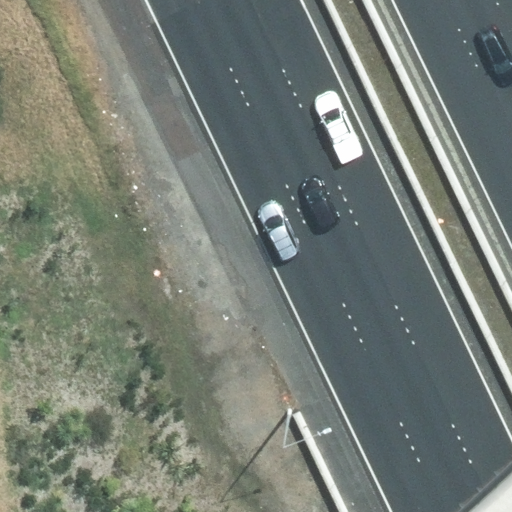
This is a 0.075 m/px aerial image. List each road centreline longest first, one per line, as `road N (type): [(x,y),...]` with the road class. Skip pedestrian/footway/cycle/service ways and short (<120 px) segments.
road 1 (motorway): [(494,511),(251,0)]
road 2 (motorway): [(446,0),(511,137)]
